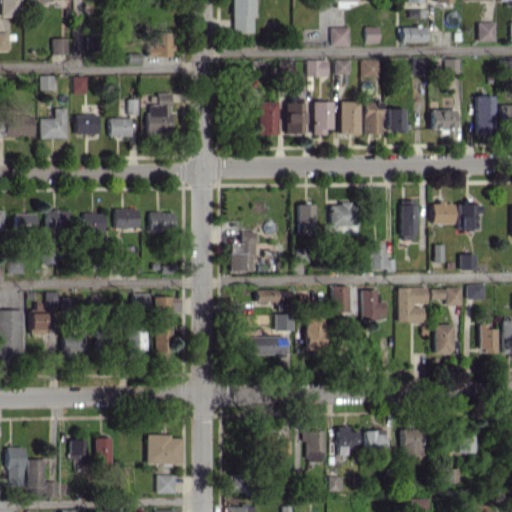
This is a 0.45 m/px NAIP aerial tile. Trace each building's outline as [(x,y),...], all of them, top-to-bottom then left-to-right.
[(17,0),(0,0),(0,15),(17,16),(17,0)] [(229,0),(230,32),(251,31),(250,0),(229,0)] [(419,8),(405,9),(405,17),(419,16),(419,8)] [(474,41),(492,40),(492,21),(474,21),(474,41)] [(375,25),(361,26),(361,42),(375,42),(375,25)] [(397,25),(397,41),(422,41),(422,26),(397,25)] [(345,26),(327,26),(327,45),(346,44),(345,26)] [(167,31),(143,32),(144,56),(168,55),(167,31)] [(49,37),(49,54),(64,53),(63,37),(49,37)] [(357,77),(376,76),(375,58),(356,59),(357,77)] [(408,73),(423,73),(423,58),(408,58),(408,73)] [(456,58),(441,58),(441,72),(456,72),(456,58)] [(323,59),(302,59),(302,75),(323,75),(323,59)] [(346,73),(345,59),(331,59),(331,73),(346,73)] [(51,74),(36,75),(36,89),(52,88),(51,74)] [(69,93),(83,93),(83,76),(69,75),(69,93)] [(300,132),(300,99),(301,99),(301,83),(289,83),(289,101),(282,101),(282,132),(300,132)] [(168,92),(154,92),(154,104),(143,104),(144,132),(169,131),(168,92)] [(472,95),(472,133),(491,132),(490,95),(472,95)] [(134,98),(124,98),(124,114),(135,113),(134,98)] [(254,134),(274,133),(273,100),(253,100),(254,134)] [(329,100),(309,101),(309,134),(322,134),(322,128),(329,128),(329,100)] [(336,134),(356,133),(355,100),(335,100),(336,134)] [(359,132),(378,133),(378,101),(359,101),(359,132)] [(511,122),(511,103),(496,104),(496,123),(511,122)] [(63,107),(51,107),(51,117),(36,117),(36,138),(64,137),(63,107)] [(401,131),(401,108),(384,107),(384,131),(401,131)] [(427,128),(451,128),(452,109),(427,109),(427,128)] [(94,133),(94,114),(71,114),(71,133),(94,133)] [(30,116),(0,116),(0,135),(30,135),(30,116)] [(106,136),(127,135),(127,117),(105,117),(106,136)] [(412,199),(397,199),(397,239),(412,239),(412,199)] [(353,232),(352,202),(325,202),(325,232),(353,232)] [(449,222),(449,202),(427,202),(427,222),(449,222)] [(294,234),(312,233),(312,203),(294,203),(294,234)] [(473,228),(473,213),(477,213),(477,203),(455,203),(455,228),(473,228)] [(110,208),(111,227),(135,227),(135,207),(110,208)] [(42,231),(67,231),(67,208),(43,208),(42,231)] [(171,211),(145,211),(145,229),(171,229),(171,211)] [(33,213),(11,212),(11,229),(32,229),(33,213)] [(102,212),(80,212),(79,237),(101,238),(102,212)] [(226,270),(250,270),(251,230),(237,230),(237,242),(227,242),(226,270)] [(366,268),(382,268),(382,242),(366,242),(366,268)] [(440,243),(430,243),(430,261),(440,261),(440,243)] [(53,262),(53,244),(38,245),(38,262),(53,262)] [(456,253),(456,269),(472,269),(472,253),(456,253)] [(480,283),(463,283),(463,298),(480,297),(480,283)] [(345,312),(344,285),(327,285),(327,312),(345,312)] [(458,285),(442,286),(442,304),(458,304),(458,285)] [(394,286),(394,320),(420,320),(420,304),(422,304),(423,286),(394,286)] [(357,318),(383,318),(382,300),(375,300),(375,288),(357,289),(357,318)] [(274,300),(274,289),(251,289),(252,300),(274,300)] [(146,292),(128,292),(128,304),(146,304),(146,292)] [(178,312),(178,296),(150,296),(150,357),(167,357),(167,312),(178,312)] [(25,306),(26,334),(42,333),(41,305),(25,306)] [(0,358),(18,359),(19,309),(0,308),(0,358)] [(271,329),(288,329),(289,313),(271,313),(271,329)] [(321,347),(320,316),(301,316),(302,348),(321,347)] [(499,352),(511,351),(511,318),(498,318),(499,352)] [(450,351),(449,323),(430,324),(431,351),(450,351)] [(493,351),(493,327),(484,327),(484,323),(475,323),(476,352),(493,351)] [(139,356),(140,329),(123,329),(122,355),(139,356)] [(81,331),(58,332),(58,351),(81,351),(81,331)] [(281,335),(239,336),(240,354),(281,353),(281,335)] [(344,453),(343,447),(355,447),(354,430),(346,430),(346,425),(333,425),(334,454),(344,453)] [(471,427),(454,427),(453,451),(471,452),(471,427)] [(398,428),(397,455),(418,455),(418,428),(398,428)] [(380,449),(381,429),(361,429),(360,448),(380,449)] [(320,430),(298,430),(298,440),(303,440),(303,462),(320,462),(320,430)] [(178,463),(178,437),(167,437),(167,434),(142,433),(142,462),(178,463)] [(108,437),(90,437),(90,461),(107,461),(108,437)] [(65,439),(65,459),(83,460),(83,439),(65,439)] [(287,456),(288,440),(272,439),(272,456),(287,456)] [(2,485),(19,485),(20,446),(3,446),(2,485)] [(40,458),(23,458),(22,493),(49,493),(49,482),(40,482),(40,458)] [(170,492),(171,474),(152,474),(152,492),(170,492)] [(325,476),(326,489),(339,489),(339,475),(325,476)] [(238,492),(239,476),(222,476),(222,491),(238,492)] [(424,511),(425,497),(406,497),(405,511),(424,511)]
